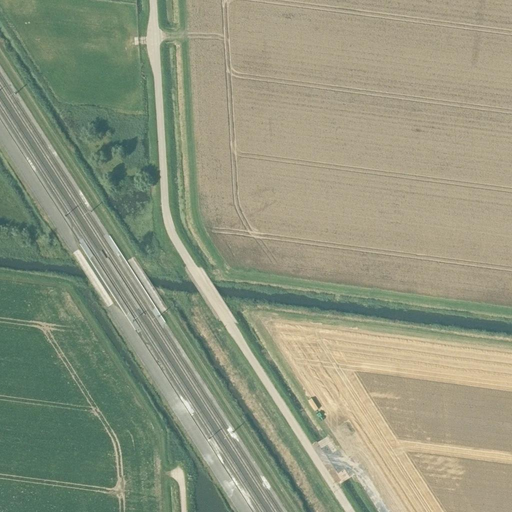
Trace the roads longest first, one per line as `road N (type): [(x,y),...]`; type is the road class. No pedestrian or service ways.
road 1 (unclassified): [(349,511),(170,231),(150,0)]
road 2 (track): [(0,58),(130,258)]
road 3 (track): [(165,312),(293,511)]
